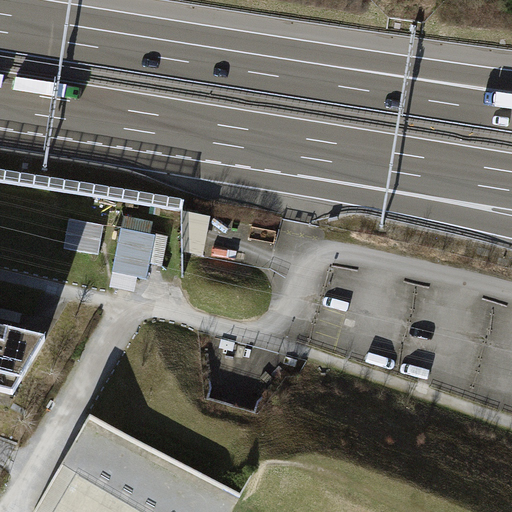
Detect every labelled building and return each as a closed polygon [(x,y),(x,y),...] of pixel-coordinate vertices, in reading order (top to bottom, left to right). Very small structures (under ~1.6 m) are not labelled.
[(136,202),(159,201),(159,184),(136,185),(136,202)] [(165,202),(185,202),(184,251),(210,251),(211,209),(187,208),(187,191),(165,191),(165,202)] [(157,226),(125,219),(122,231),(154,237),(157,226)] [(105,229),(70,223),(65,252),(100,258),(105,229)] [(154,237),(122,231),(113,275),(148,281),(151,269),(157,238),(154,237)] [(163,272),(170,241),(157,238),(151,269),(163,272)] [(0,329),(0,391),(14,395),(46,341),(0,329)] [(252,417),(204,402),(143,388),(87,414),(241,495),(271,436),(252,417)]
